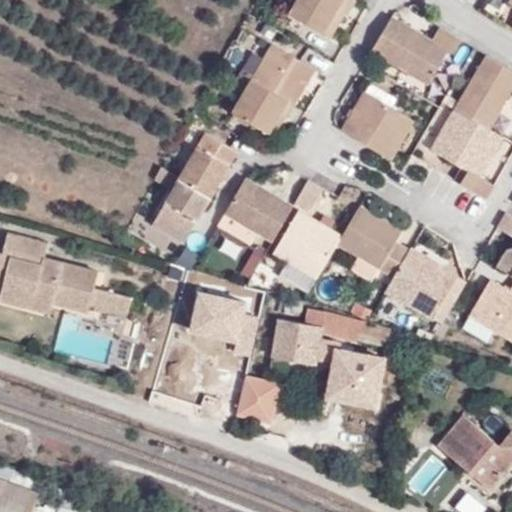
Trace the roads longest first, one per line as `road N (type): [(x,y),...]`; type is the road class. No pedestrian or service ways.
road 1 (residential): [(0,364),(304,463),(401,511)]
road 2 (residential): [(335,164),(300,142),(398,0)]
road 3 (residential): [(0,168),(23,151),(99,5)]
